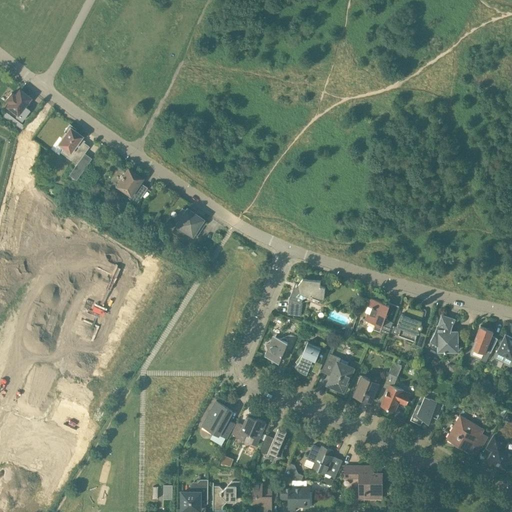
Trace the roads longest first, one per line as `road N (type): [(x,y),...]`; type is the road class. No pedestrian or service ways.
road 1 (residential): [(412,452),(241,373),(288,248)]
road 2 (residential): [(288,248),(234,222),(42,88)]
road 3 (residential): [(511,313),(288,248)]
road 4 (track): [(211,0),(145,135)]
